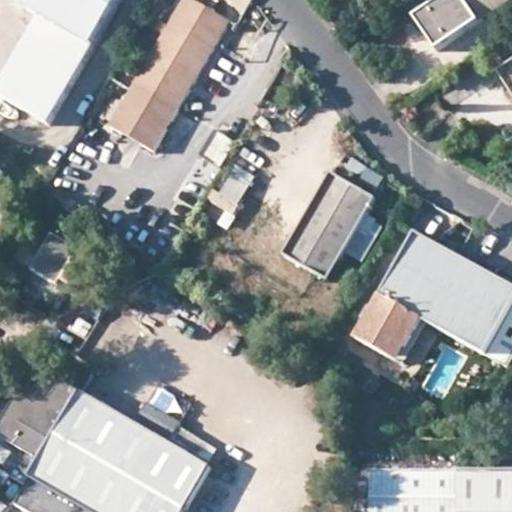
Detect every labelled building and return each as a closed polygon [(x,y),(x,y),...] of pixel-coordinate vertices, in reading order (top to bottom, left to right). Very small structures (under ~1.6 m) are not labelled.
[(28,41),(0,88),(0,97),(50,126),(123,0),(31,0),(13,32),(28,41)] [(230,23),(191,0),(188,0),(114,128),(155,154),(230,23)] [(255,2),(253,0),(234,0),(247,16),(255,2)] [(511,0),(443,0),(417,17),(439,50),(511,1),(511,0)] [(511,63),(498,73),(511,93),(511,63)] [(222,168),(234,142),(213,132),(201,158),(222,168)] [(240,217),(257,176),(232,166),(215,207),(240,217)] [(378,201),(334,176),(287,259),(330,283),(378,201)] [(77,251),(51,236),(31,269),(57,285),(77,251)] [(511,288),(417,236),(358,343),(399,365),(423,323),(430,326),(486,358),(488,355),(511,366),(511,363),(511,288)] [(430,326),(423,323),(399,365),(405,368),(430,326)] [(188,511),(212,470),(40,371),(0,440),(0,471),(30,488),(18,508),(24,511),(188,511)] [(511,511),(511,472),(373,473),(372,511),(511,511)]
